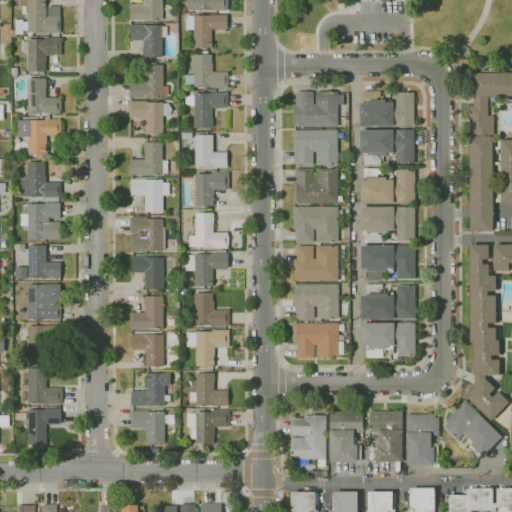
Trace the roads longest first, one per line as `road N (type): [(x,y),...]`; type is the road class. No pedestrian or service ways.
road 1 (residential): [(263,67),(420,66),(442,83),(442,362),(434,377),(263,382)]
road 2 (tertiary): [(262,0),(262,511)]
road 3 (residential): [(93,0),(96,471)]
road 4 (residential): [(263,471),(0,472)]
